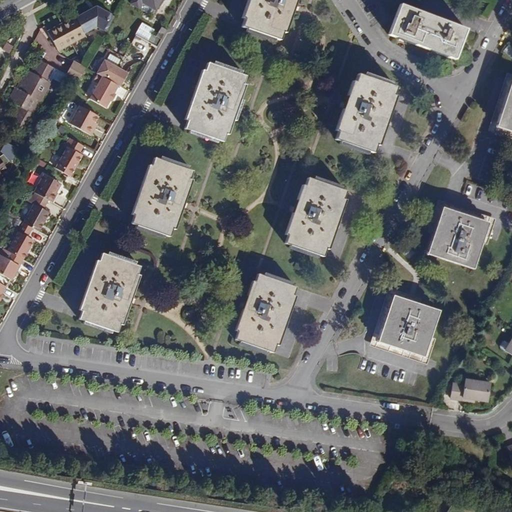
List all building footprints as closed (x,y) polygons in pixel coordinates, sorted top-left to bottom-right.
[(132,0),(130,4),(137,8),(141,2),(155,10),(160,0),(132,0)] [(247,0),(241,19),(244,20),(241,27),(279,40),(282,33),(285,33),(296,0),(247,0)] [(141,2),(137,8),(152,15),(155,10),(141,2)] [(466,29),(400,5),(389,35),(454,59),(466,29)] [(75,17),(48,32),(58,51),(85,35),(83,33),(97,29),(107,30),(116,14),(95,6),(75,17)] [(157,47),(166,30),(161,27),(156,36),(152,34),(154,30),(142,23),(135,35),(157,47)] [(125,39),(117,53),(124,57),(132,42),(125,39)] [(109,52),(97,74),(98,75),(118,86),(121,87),(124,81),(114,74),(117,68),(122,60),(109,52)] [(53,68),(38,60),(33,69),(37,71),(48,77),(53,68)] [(76,60),(68,72),(80,80),(88,68),(76,60)] [(245,76),(207,63),(204,71),(201,70),(185,119),(187,120),(184,129),(222,142),(225,134),(228,135),(245,85),(242,84),(245,76)] [(128,74),(117,68),(114,74),(124,81),(128,74)] [(67,75),(56,69),(52,78),(63,84),(67,75)] [(48,77),(37,71),(35,75),(46,81),(48,77)] [(46,81),(35,75),(29,72),(26,78),(24,82),(22,81),(18,90),(15,89),(9,101),(20,107),(11,123),(25,131),(32,119),(30,118),(32,113),(49,83),(46,81)] [(396,87),(358,74),(355,82),(352,81),(335,131),(338,132),(335,139),(373,153),(376,145),(379,146),(396,96),(393,95),(396,87)] [(118,86),(98,75),(94,81),(99,84),(91,99),(106,107),(110,100),(114,94),(118,86)] [(511,80),(495,127),(511,131),(511,80)] [(62,100),(67,103),(69,100),(72,94),(67,91),(62,100)] [(99,116),(79,105),(69,124),(91,135),(96,127),(93,126),(95,122),(99,116)] [(50,122),(55,125),(59,118),(53,115),(50,122)] [(67,147),(56,168),(70,176),(82,155),(80,153),(84,146),(71,138),(66,147),(67,147)] [(20,149),(8,142),(2,151),(12,161),(16,158),(20,149)] [(151,166),(148,165),(131,215),(133,216),(131,224),(169,236),(172,229),(175,230),(191,180),(189,179),(191,171),(154,158),(151,166)] [(34,191),(39,194),(48,199),(50,200),(56,190),(61,182),(45,173),(34,191)] [(345,191),(307,178),(304,186),(302,185),(285,235),(287,236),(284,243),(323,257),(326,249),(328,249),(345,200),(343,199),(345,191)] [(32,226),(40,230),(50,211),(43,207),(48,199),(39,194),(24,221),(32,226)] [(488,223),(442,207),(426,253),(473,269),(488,223)] [(10,250),(24,258),(35,239),(27,235),(32,226),(24,221),(8,249),(10,250)] [(0,270),(13,278),(24,258),(10,250),(7,256),(1,253),(0,255),(0,270)] [(140,267),(101,254),(99,261),(96,260),(79,311),(81,312),(79,320),(117,332),(120,324),(123,325),(139,276),(137,275),(140,267)] [(295,287),(258,274),(255,282),(252,281),(235,331),(237,332),(235,340),(273,353),(276,345),(278,346),(295,296),(293,295),(295,287)] [(439,310),(393,296),(377,342),(424,357),(439,310)] [(450,399),(462,401),(462,398),(474,399),(487,401),(490,383),(465,379),(464,384),(453,383),(450,399)]
